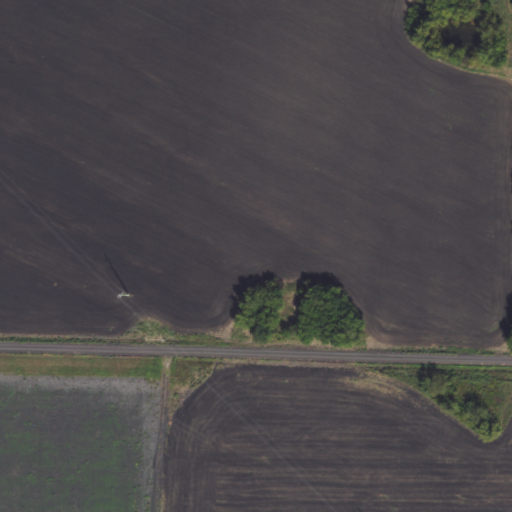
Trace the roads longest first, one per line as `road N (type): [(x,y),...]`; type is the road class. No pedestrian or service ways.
road 1 (residential): [(511,354),(0,345)]
road 2 (residential): [(95,347),(88,511)]
